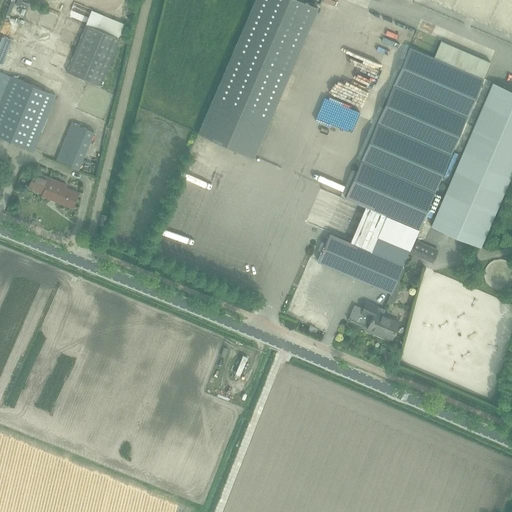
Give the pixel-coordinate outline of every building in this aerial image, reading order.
[(254,158),(318,8),(299,0),(255,0),(198,134),(254,158)] [(67,72),(101,86),(120,39),(87,24),(67,72)] [(414,240),(491,63),(442,42),(435,58),(410,47),(345,198),(370,208),(354,244),(330,234),(318,262),(391,293),(409,253),(433,263),(438,251),(414,240)] [(0,71),(0,136),(32,150),(56,95),(0,71)] [(481,248),(511,175),(511,91),(494,84),(433,228),(481,248)] [(163,125),(176,110),(170,105),(158,120),(163,125)] [(158,122),(162,111),(157,110),(153,120),(158,122)] [(365,113),(360,121),(370,126),(375,118),(365,113)] [(94,132),(72,123),(56,160),(78,170),(94,132)] [(79,191),(70,187),(35,172),(28,188),(43,194),(42,195),(51,199),(51,197),(57,200),(57,201),(72,208),(79,191)] [(338,215),(336,220),(356,228),(358,223),(338,215)] [(337,225),(335,230),(352,237),(354,232),(337,225)] [(375,312),(378,307),(367,302),(364,309),(354,305),(349,319),(348,318),(347,319),(368,328),(368,329),(369,329),(375,331),(375,332),(391,339),(399,322),(375,312)] [(239,383),(247,365),(242,363),(234,381),(239,383)]
